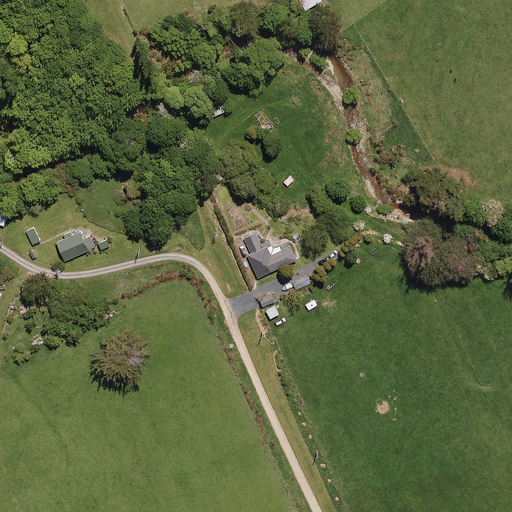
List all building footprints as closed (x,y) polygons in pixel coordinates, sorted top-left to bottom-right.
[(320,0),(301,0),(307,8),(320,0)] [(203,107),(207,119),(227,111),(222,99),(203,107)] [(257,127),(261,134),(272,127),(268,121),(257,127)] [(294,179),(289,174),(283,182),(288,186),(294,179)] [(40,241),(34,227),(27,230),(33,244),(40,241)] [(84,239),(81,231),(74,234),(73,231),(64,234),(66,238),(57,242),(65,260),(96,246),(91,235),(84,239)] [(288,247),(285,242),(273,247),(270,240),(262,244),(256,233),(245,238),(252,253),(248,254),(258,277),(298,259),(291,245),(288,247)] [(107,239),(98,243),(102,250),(110,247),(107,239)] [(308,273),(292,280),(282,285),(285,291),(294,286),(296,289),(312,282),(308,273)] [(275,301),(271,293),(260,299),(264,306),(275,301)]
